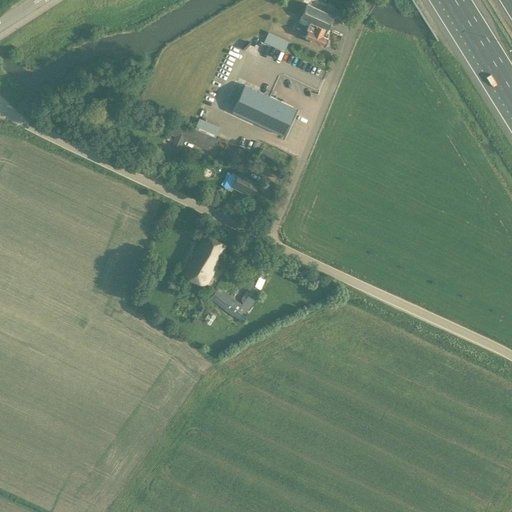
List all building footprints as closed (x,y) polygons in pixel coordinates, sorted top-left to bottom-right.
[(302,16),(329,26),(333,16),(307,4),(302,16)] [(329,26),(302,16),(299,23),(305,26),(306,25),(308,26),(307,29),(309,30),(305,38),(325,46),(326,45),(328,46),(330,41),(328,41),(328,39),(327,38),(329,34),(326,32),(329,26)] [(267,33),(263,42),(273,46),(277,37),(267,33)] [(245,85),(232,112),(283,136),(296,109),(245,85)] [(218,140),(175,122),(170,133),(176,136),(173,141),(181,145),(183,139),(212,151),(218,140)] [(263,149),(261,155),(270,159),(272,153),(263,149)] [(231,174),(224,186),(225,188),(232,191),(234,187),(252,197),(257,185),(239,175),(239,176),(235,173),(231,174)] [(185,274),(207,285),(226,246),(205,235),(185,274)] [(219,288),(211,299),(235,316),(236,315),(241,318),(262,290),(256,286),(242,305),(219,288)]
